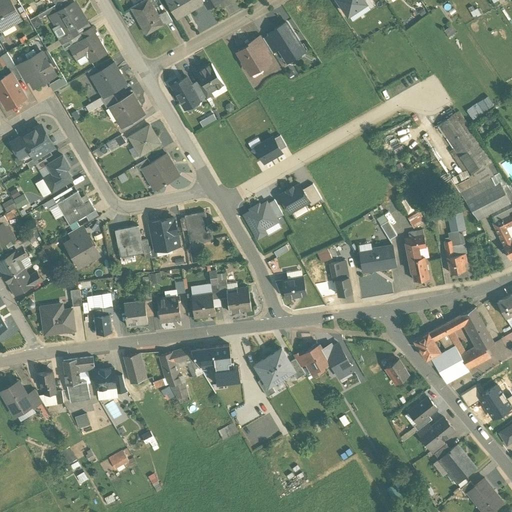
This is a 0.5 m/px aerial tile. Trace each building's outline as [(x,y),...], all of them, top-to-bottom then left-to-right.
[(21,23),(7,0),(4,0),(0,2),(0,31),(1,34),(2,33),(21,23)] [(170,0),(166,2),(177,22),(205,5),(202,0),(170,0)] [(202,0),(205,5),(208,10),(220,3),(218,0),(202,0)] [(365,4),(362,0),(337,0),(336,1),(348,19),(367,6),(365,4)] [(158,19),(148,1),(131,11),(146,37),(163,27),(158,19)] [(71,5),(54,15),(67,36),(87,24),(83,17),(79,19),(71,5)] [(475,25),(481,21),(475,10),(468,14),(475,25)] [(166,14),(158,19),(163,27),(165,26),(166,28),(172,25),(166,14)] [(67,36),(54,15),(49,18),(56,29),(53,31),(59,41),(67,36)] [(59,41),(58,41),(62,47),(80,36),(90,30),(87,24),(67,36),(59,41)] [(287,27),(270,38),(287,65),(304,54),(287,27)] [(90,30),(80,36),(83,41),(94,35),(94,36),(96,35),(92,29),(90,30)] [(83,41),(78,44),(79,45),(69,51),(76,63),(86,58),(91,66),(106,57),(94,36),(94,35),(83,41)] [(263,42),(273,57),(279,53),(270,38),(263,42)] [(263,42),(261,39),(255,43),(262,54),(263,54),(268,51),(263,42)] [(255,43),(249,47),(249,48),(237,55),(242,64),(242,66),(244,69),(246,70),(250,77),(269,65),(263,54),(262,54),(255,43)] [(41,55),(21,67),(27,77),(33,88),(44,81),(46,84),(54,78),(41,55)] [(113,66),(90,79),(102,100),(111,95),(126,87),(113,66)] [(21,67),(15,70),(21,80),(27,77),(21,67)] [(223,87),(211,67),(198,75),(203,84),(209,95),(210,95),(223,87)] [(26,100),(11,76),(0,82),(0,101),(5,110),(13,105),(17,103),(18,105),(18,104),(26,100)] [(67,87),(63,81),(51,88),(54,95),(67,87)] [(191,88),(187,82),(171,91),(185,113),(200,104),(191,88)] [(203,84),(198,87),(205,101),(206,102),(212,99),(210,95),(209,95),(203,84)] [(191,88),(200,104),(205,101),(198,87),(196,86),(191,88)] [(111,95),(102,100),(85,110),(88,116),(103,107),(114,101),(111,95)] [(117,106),(109,111),(121,131),(143,118),(139,110),(137,111),(130,98),(117,106)] [(114,101),(103,107),(107,113),(109,111),(117,106),(114,101)] [(468,130),(459,117),(438,131),(472,178),(473,178),(480,187),(460,198),(478,225),(491,218),(511,207),(511,195),(509,192),(468,130)] [(52,152),(39,129),(13,145),(22,160),(29,155),(30,157),(31,156),(35,162),(48,154),(52,152)] [(149,129),(129,141),(140,160),(160,148),(149,129)] [(121,139),(106,148),(111,155),(126,147),(121,139)] [(280,141),(274,144),(281,155),(286,152),(280,141)] [(255,153),(264,168),(282,158),(281,155),(274,144),(273,142),(255,153)] [(48,154),(35,162),(26,167),(29,172),(45,163),(51,159),(48,154)] [(171,167),(166,158),(150,168),(142,173),(142,174),(147,181),(151,179),(159,192),(177,181),(169,168),(171,167)] [(69,171),(62,160),(48,168),(46,169),(47,169),(52,178),(44,183),(52,196),(72,184),(65,173),(69,171)] [(45,163),(35,169),(38,174),(47,169),(46,169),(48,168),(45,163)] [(147,163),(134,170),(138,176),(142,174),(142,173),(150,168),(147,163)] [(287,196),(280,200),(290,218),(309,207),(302,195),(299,189),(293,193),(292,192),(286,196),(287,196)] [(313,189),(302,195),(309,207),(311,211),(322,205),(313,189)] [(76,196),(56,208),(68,229),(85,220),(94,214),(88,203),(82,206),(76,196)] [(13,203),(19,212),(28,207),(23,198),(13,203)] [(11,202),(3,207),(9,217),(16,212),(11,202)] [(49,212),(56,208),(53,202),(45,206),(49,212)] [(274,205),(267,209),(276,224),(283,220),(274,205)] [(267,209),(266,207),(244,220),(257,244),(266,239),(264,234),(277,227),(276,224),(267,209)] [(511,207),(491,218),(495,228),(502,225),(511,220),(511,207)] [(459,213),(447,215),(448,221),(460,219),(459,213)] [(94,214),(85,220),(88,225),(98,220),(94,214)] [(207,231),(204,217),(185,221),(186,223),(188,235),(192,234),(194,248),(212,244),(211,236),(212,236),(211,230),(207,231)] [(424,228),(419,218),(407,225),(413,235),(424,228)] [(3,219),(0,221),(0,250),(13,243),(5,229),(8,228),(3,219)] [(460,219),(448,221),(451,239),(461,237),(465,237),(461,219),(460,219)] [(511,220),(502,225),(506,233),(511,230),(511,220)] [(173,222),(149,227),(154,249),(155,255),(156,255),(179,250),(173,222)] [(186,223),(180,224),(182,236),(188,235),(186,223)] [(511,245),(506,233),(502,225),(495,228),(493,229),(504,250),(511,246),(511,245)] [(397,241),(388,227),(380,231),(389,246),(397,241)] [(81,229),(67,238),(71,245),(75,242),(77,246),(87,240),(81,229)] [(138,230),(114,235),(120,262),(134,260),(143,258),(144,258),(141,245),(138,230)] [(422,236),(408,239),(409,245),(423,242),(422,236)] [(461,237),(451,239),(452,239),(450,243),(444,244),(445,247),(444,248),(450,280),(465,277),(464,270),(467,269),(461,237)] [(14,250),(17,254),(23,251),(35,245),(32,240),(14,250)] [(87,240),(77,246),(75,242),(71,245),(65,249),(72,261),(76,262),(80,269),(98,259),(93,250),(92,250),(87,241),(88,241),(87,240)] [(409,245),(405,246),(407,257),(416,255),(426,253),(423,242),(409,245)] [(147,244),(141,245),(144,258),(143,258),(144,264),(150,262),(148,250),(147,244)] [(154,249),(148,250),(150,262),(157,261),(156,255),(155,255),(154,249)] [(27,259),(23,251),(17,254),(14,256),(19,264),(27,259)] [(286,251),(274,258),(277,263),(289,256),(286,251)] [(392,252),(359,258),(362,278),(395,273),(392,252)] [(426,253),(416,255),(419,265),(424,264),(428,263),(426,253)] [(327,254),(317,258),(321,268),(332,264),(327,254)] [(416,255),(407,257),(409,267),(419,265),(416,255)] [(14,256),(0,263),(0,272),(6,282),(24,272),(19,264),(14,256)] [(409,267),(413,288),(429,285),(424,264),(419,265),(409,267)] [(346,267),(330,270),(334,287),(335,287),(335,286),(349,283),(346,267)] [(24,272),(6,282),(15,299),(33,289),(28,280),(24,272)] [(42,284),(37,275),(28,280),(33,289),(42,284)] [(299,276),(287,278),(288,285),(300,283),(299,276)] [(288,285),(283,286),(286,304),(306,300),(303,283),(300,283),(288,285)] [(349,283),(335,286),(335,287),(337,301),(338,302),(352,299),(349,283)] [(183,285),(175,286),(176,299),(185,298),(183,285)] [(226,285),(218,286),(218,288),(220,304),(227,303),(226,295),(227,295),(226,285)] [(322,304),(337,301),(335,287),(334,287),(315,291),(322,304)] [(218,288),(210,289),(212,299),(213,305),(220,304),(218,288)] [(227,295),(226,295),(227,303),(229,319),(230,319),(230,318),(240,316),(240,317),(241,317),(241,316),(245,316),(245,317),(246,316),(251,315),(251,316),(252,316),(248,292),(248,293),(237,295),(237,294),(227,295)] [(79,293),(70,294),(72,311),(81,310),(79,293)] [(212,299),(191,302),(194,322),(215,319),(213,305),(212,299)] [(511,300),(510,302),(510,301),(502,306),(498,308),(497,308),(506,323),(511,320),(511,300)] [(177,302),(157,304),(161,327),(180,324),(177,302)] [(144,305),(124,308),(127,331),(147,329),(146,322),(144,305)] [(150,305),(144,305),(146,322),(152,321),(150,305)] [(71,314),(51,316),(50,310),(41,311),(45,338),(74,334),(71,314)] [(102,314),(93,315),(96,338),(111,337),(109,320),(102,321),(102,314)] [(473,314),(460,322),(465,330),(471,341),(485,334),(473,314)] [(460,322),(452,326),(457,334),(465,330),(460,322)] [(452,326),(443,331),(448,340),(453,337),(457,334),(452,326)] [(443,331),(429,339),(434,347),(439,344),(448,340),(443,331)] [(485,334),(471,341),(477,353),(491,345),(485,334)] [(466,359),(453,337),(448,340),(455,352),(461,362),(466,359)] [(434,347),(429,339),(414,347),(426,365),(439,358),(440,357),(434,347)] [(448,340),(439,344),(446,357),(455,352),(448,340)] [(477,353),(466,359),(461,362),(467,375),(491,362),(486,354),(494,350),(491,344),(491,345),(477,353)] [(328,352),(322,356),(329,369),(338,384),(352,375),(338,350),(330,355),(328,352)] [(228,351),(212,352),(212,354),(214,368),(215,368),(216,375),(229,373),(228,367),(230,366),(228,351)] [(322,356),(319,351),(303,360),(301,358),(300,358),(307,370),(313,381),(323,376),(321,373),(329,369),(322,356)] [(446,357),(440,360),(439,358),(426,365),(430,372),(434,370),(446,389),(469,377),(467,375),(461,362),(455,352),(446,357)] [(189,354),(172,359),(174,367),(184,365),(194,362),(191,357),(189,354)] [(194,362),(198,370),(214,368),(212,354),(191,357),(194,362)] [(281,355),(268,363),(281,384),(292,378),(295,376),(290,368),(282,355),(281,354),(281,355)] [(307,370),(300,358),(294,362),(295,365),(300,373),(307,370)] [(144,383),(137,359),(123,361),(131,388),(144,383)] [(172,359),(159,362),(160,366),(162,371),(165,382),(166,384),(168,387),(168,389),(170,392),(182,388),(178,383),(174,367),(172,359)] [(92,362),(62,366),(66,390),(67,390),(79,387),(78,378),(87,376),(89,385),(95,385),(94,375),(92,362)] [(198,370),(194,362),(184,365),(189,376),(192,384),(203,379),(199,372),(198,370)] [(268,363),(255,371),(255,370),(254,371),(255,371),(263,385),(268,393),(271,391),(281,384),(268,363)] [(295,365),(290,368),(295,376),(292,378),(296,385),(305,380),(301,373),(300,373),(295,365)] [(398,366),(385,375),(393,388),(395,391),(409,382),(398,366)] [(216,375),(215,375),(217,393),(240,390),(238,372),(229,373),(216,375)] [(113,373),(94,375),(95,385),(97,394),(115,392),(116,392),(114,381),(113,373)] [(52,376),(36,379),(37,387),(39,387),(40,393),(43,393),(44,399),(54,398),(55,398),(55,396),(52,376)] [(122,380),(114,381),(116,392),(115,392),(116,398),(128,397),(125,392),(122,380)] [(166,384),(157,386),(159,392),(168,389),(168,387),(166,384)] [(263,385),(258,388),(267,403),(275,398),(271,391),(268,393),(263,385)] [(79,387),(67,390),(69,401),(70,407),(89,403),(86,386),(79,387)] [(20,388),(11,393),(10,391),(2,396),(14,417),(20,414),(21,414),(22,415),(31,410),(32,413),(34,412),(27,401),(20,388)] [(182,388),(170,392),(180,409),(190,406),(185,388),(182,388)] [(36,396),(27,401),(34,412),(42,407),(36,396)] [(61,396),(55,396),(55,398),(54,398),(56,409),(63,408),(61,396)] [(428,404),(409,419),(418,430),(428,422),(437,415),(428,404)] [(86,420),(75,424),(79,435),(90,430),(86,420)] [(428,422),(418,430),(414,433),(418,438),(429,429),(432,427),(428,422)] [(432,433),(421,442),(430,455),(441,446),(454,437),(444,424),(432,433)] [(239,439),(234,429),(218,438),(224,447),(239,439)] [(429,429),(418,438),(421,442),(432,433),(429,429)] [(511,432),(500,440),(507,452),(511,449),(511,432)] [(150,438),(142,442),(147,452),(155,448),(150,438)] [(441,446),(430,455),(434,460),(445,451),(441,446)] [(434,460),(438,466),(450,457),(446,451),(445,451),(434,460)] [(450,457),(438,466),(457,489),(475,475),(457,451),(450,457)] [(76,465),(69,453),(62,457),(69,469),(76,465)] [(128,466),(123,457),(110,464),(116,475),(129,468),(128,466)] [(162,494),(153,480),(148,483),(157,498),(162,494)] [(474,493),(468,498),(469,498),(480,511),(498,511),(503,508),(494,497),(484,485),(474,493)] [(470,488),(460,496),(465,501),(469,498),(468,498),(474,493),(470,488)] [(107,511),(115,507),(111,500),(104,504),(107,511)]
